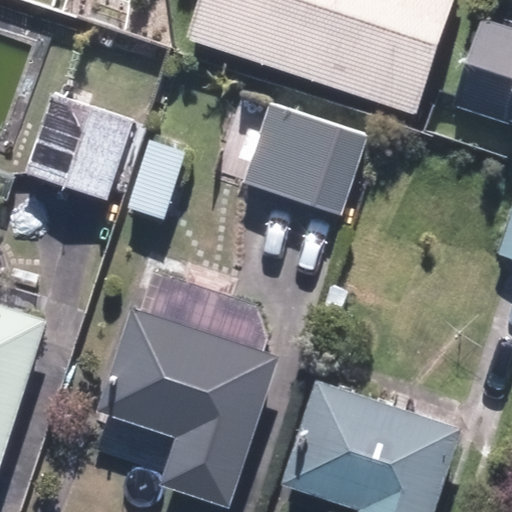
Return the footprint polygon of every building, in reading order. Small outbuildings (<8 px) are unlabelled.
[(204,0),(194,33),(423,109),(459,0),(204,0)] [(511,20),(488,12),(457,98),(511,116),(511,20)] [(150,121),(55,90),(29,170),(124,201),(150,121)] [(276,98),(250,179),(348,210),(374,128),(276,98)] [(0,463),(6,466),(56,314),(0,296),(0,463)] [(169,478),(235,501),(288,349),(143,299),(107,404),(186,430),(169,478)] [(288,475),(369,503),(366,511),(440,511),(471,421),(323,371),(288,475)]
